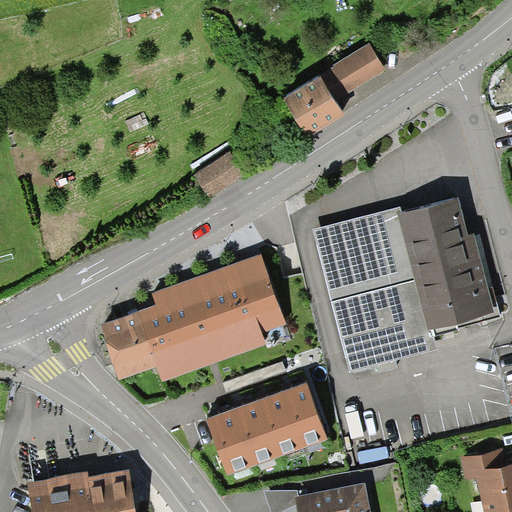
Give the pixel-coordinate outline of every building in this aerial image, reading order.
[(307,132),(339,112),(331,99),(382,68),(368,46),(285,97),(285,98),(266,118),(279,137),(301,124),(307,132)] [(241,173),(227,152),(193,174),(206,195),(241,173)] [(400,213),(402,220),(431,334),(498,317),(490,286),(476,290),(452,199),(400,213)] [(390,345),(431,334),(402,220),(315,243),(344,357),(360,353),(360,355),(349,358),(353,372),(376,366),(378,371),(396,367),(390,345)] [(101,326),(113,366),(151,352),(163,383),(230,359),(227,351),(271,335),(252,280),(266,275),(258,254),(243,259),(248,273),(204,289),(198,274),(177,282),(183,297),(101,326)] [(307,383),(207,420),(228,475),(329,437),(307,383)] [(485,511),(511,511),(511,465),(501,468),(498,452),(462,460),(466,476),(478,474),(485,511)] [(133,511),(126,472),(28,488),(31,511),(133,511)] [(355,486),(348,496),(337,511),(365,511),(360,485),(355,486)] [(337,511),(348,496),(339,489),(296,498),(298,511),(337,511)]
